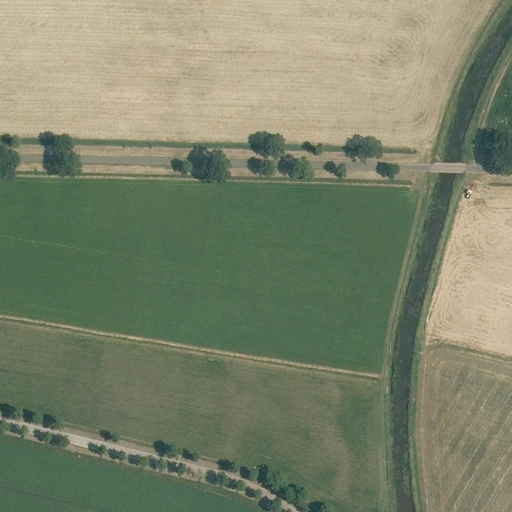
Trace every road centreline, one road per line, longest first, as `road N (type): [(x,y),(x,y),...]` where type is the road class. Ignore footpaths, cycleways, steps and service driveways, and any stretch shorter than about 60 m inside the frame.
road 1 (unclassified): [(511,168),(0,158)]
road 2 (tertiary): [(289,511),(219,475),(0,421)]
road 3 (track): [(428,167),(457,71),(500,0)]
road 4 (track): [(476,168),(481,110),(511,49)]
